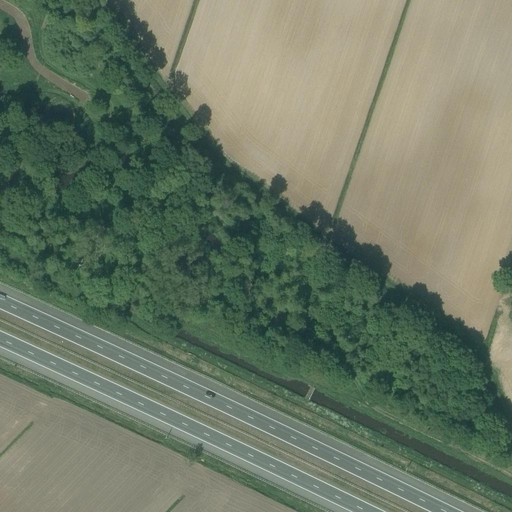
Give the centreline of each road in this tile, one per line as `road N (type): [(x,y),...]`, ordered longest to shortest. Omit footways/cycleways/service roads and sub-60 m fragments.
road 1 (motorway): [(439,511),(0,300)]
road 2 (motorway): [(0,343),(355,511)]
road 3 (track): [(128,112),(348,362),(370,409)]
road 4 (track): [(159,310),(370,409)]
road 5 (track): [(370,409),(511,480)]
